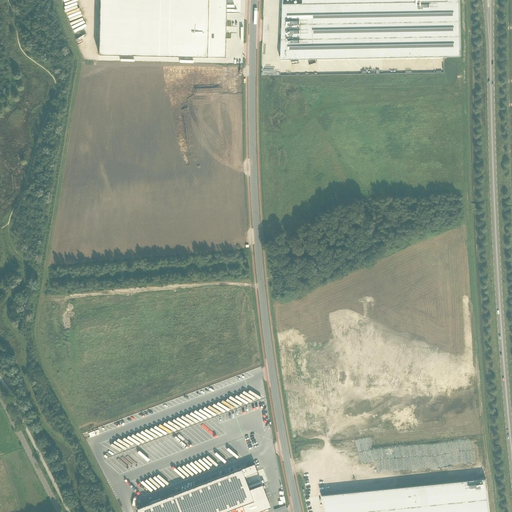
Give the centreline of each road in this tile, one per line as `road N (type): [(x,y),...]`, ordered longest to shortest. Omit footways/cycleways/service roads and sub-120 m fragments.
road 1 (unclassified): [(254,0),(255,219),(297,511)]
road 2 (primary): [(490,63),(511,450)]
road 3 (unclassified): [(61,511),(0,393)]
